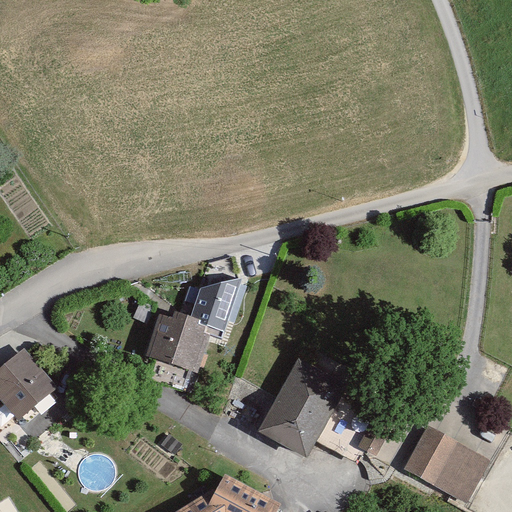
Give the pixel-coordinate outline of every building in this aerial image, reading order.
[(172,318),(160,313),(145,356),(197,374),(211,334),(222,338),(243,278),(200,288),(191,317),(174,311),(172,318)] [(60,398),(26,350),(0,368),(0,408),(15,430),(60,398)] [(347,385),(298,358),(257,431),(306,458),(347,385)] [(358,446),(377,456),(393,425),(374,415),(358,446)] [(491,460),(427,425),(404,469),(468,503),(491,460)] [(219,486),(176,511),(277,511),(282,503),(225,474),(219,486)]
